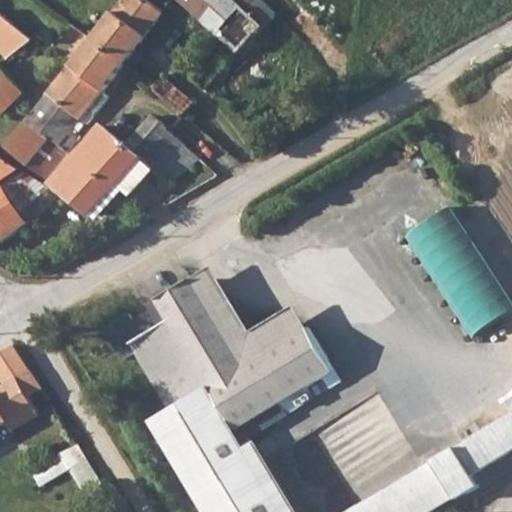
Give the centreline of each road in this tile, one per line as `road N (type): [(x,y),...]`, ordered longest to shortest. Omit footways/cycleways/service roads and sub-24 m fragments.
road 1 (unclassified): [(10,319),(511,29)]
road 2 (unclassified): [(10,319),(136,511)]
